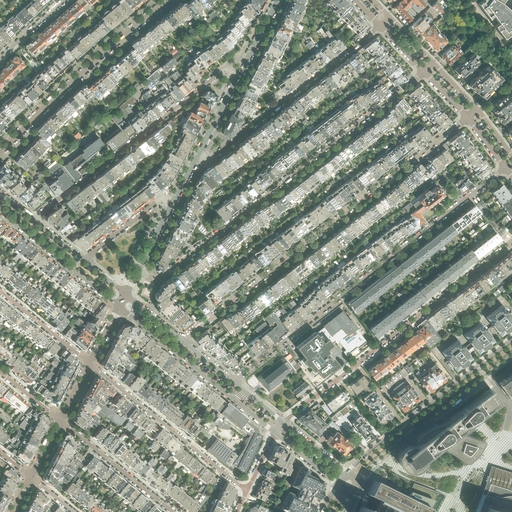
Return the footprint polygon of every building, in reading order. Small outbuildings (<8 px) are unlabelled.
[(40,9),(41,8),(34,0),(31,0),(29,3),(37,12),(38,12),(40,10),(40,9)] [(76,1),(85,10),(89,6),(84,0),(76,0),(76,1)] [(131,10),(122,0),(118,0),(117,1),(116,0),(115,0),(114,1),(113,0),(110,0),(112,1),(114,4),(124,16),(127,13),(128,13),(131,10)] [(133,9),(137,6),(131,0),(122,0),(131,10),(133,9)] [(200,11),(203,8),(196,0),(191,0),(192,1),(190,2),(199,15),(201,13),(200,11)] [(210,6),(205,0),(196,0),(203,8),(206,6),(208,8),(210,6)] [(260,10),(248,0),(245,0),(245,1),(246,2),(247,3),(244,5),(253,17),(257,14),(256,13),(260,10)] [(263,5),(265,0),(248,0),(260,10),(261,10),(260,10),(261,9),(263,5)] [(288,8),(301,15),(306,7),(304,6),(305,5),(294,0),(290,0),(289,3),(290,4),(288,8)] [(332,6),(337,0),(328,0),(327,1),(323,7),(324,8),(327,6),(326,5),(328,4),(329,5),(330,4),(332,6)] [(333,16),(336,12),(346,1),(345,0),(337,0),(332,6),(334,8),(333,9),(334,10),(332,11),(333,12),(331,14),(333,16)] [(401,7),(404,9),(405,10),(410,5),(413,2),(412,2),(410,0),(400,0),(398,2),(402,6),(401,7)] [(425,5),(426,3),(422,0),(414,0),(412,2),(413,2),(410,5),(417,13),(425,5)] [(503,39),(511,32),(511,12),(511,13),(508,10),(509,9),(509,8),(508,8),(507,8),(504,6),(501,3),(502,0),(482,0),(483,0),(478,3),(478,4),(488,18),(489,19),(492,15),(498,23),(494,26),(503,39)] [(85,10),(76,1),(72,5),(80,14),(85,10)] [(342,18),(352,7),(350,5),(350,4),(348,2),(347,2),(346,1),(336,12),(340,17),(341,17),(337,21),(338,22),(342,18)] [(441,16),(451,6),(450,5),(445,10),(443,7),(437,1),(431,6),(441,17),(441,16)] [(199,15),(190,2),(188,2),(186,4),(185,3),(183,4),(193,18),(194,19),(196,17),(199,15)] [(404,9),(401,7),(402,6),(398,2),(393,7),(399,13),(404,9)] [(37,12),(29,3),(24,7),(32,16),(33,16),(35,14),(35,13),(37,12)] [(193,18),(183,4),(182,3),(182,4),(182,3),(182,4),(180,3),(179,4),(179,6),(176,8),(181,14),(178,15),(183,21),(185,24),(186,23),(184,21),(184,20),(186,18),(188,20),(189,20),(193,18)] [(104,7),(107,10),(117,22),(120,19),(124,16),(114,4),(110,7),(111,8),(109,10),(108,9),(108,8),(106,6),(104,7)] [(75,19),(80,14),(72,5),(67,9),(75,19)] [(240,11),(248,21),(253,17),(244,5),(239,9),(240,11)] [(415,14),(417,13),(410,5),(405,10),(404,9),(399,13),(407,22),(410,19),(415,14)] [(32,16),(24,7),(19,11),(27,20),(28,20),(30,19),(30,17),(32,16)] [(340,31),(347,24),(358,13),(355,11),(356,10),(354,8),(353,8),(352,7),(342,18),(346,23),(340,30),(340,31)] [(178,25),(183,21),(178,15),(181,14),(176,8),(172,11),(171,11),(169,12),(169,14),(178,25)] [(301,15),(288,8),(286,11),(285,11),(283,15),(297,23),(301,15)] [(71,23),(75,19),(67,9),(62,14),(71,23)] [(102,19),(109,28),(110,28),(113,25),(117,22),(107,10),(103,13),(104,14),(101,16),(100,15),(100,14),(99,12),(97,13),(100,16),(99,17),(100,19),(101,18),(102,19)] [(418,34),(433,20),(433,16),(427,10),(426,11),(410,26),(418,34)] [(27,20),(19,11),(15,15),(23,24),(24,24),(26,23),(26,22),(27,20)] [(235,15),(244,27),(249,23),(248,21),(240,11),(235,15)] [(349,33),(363,19),(361,17),(361,16),(359,14),(358,14),(358,13),(347,24),(352,29),(348,33),(349,33)] [(66,27),(71,23),(62,14),(57,18),(66,27)] [(178,25),(169,14),(163,18),(168,24),(166,25),(170,31),(178,25)] [(23,26),(23,24),(15,15),(14,15),(12,16),(11,16),(9,18),(18,28),(20,27),(21,27),(23,26)] [(232,23),(238,30),(240,33),(245,29),(244,27),(235,15),(232,17),(234,18),(230,21),(232,23)] [(295,26),(297,23),(283,15),(280,20),(281,20),(279,23),(293,30),(298,33),(300,31),(295,29),(296,27),(295,26)] [(18,28),(9,18),(6,20),(7,22),(5,24),(14,33),(16,31),(16,30),(18,28)] [(61,31),(66,27),(57,18),(53,22),(61,31)] [(165,35),(170,31),(166,25),(168,24),(163,18),(159,22),(158,21),(156,22),(156,24),(165,36),(165,35)] [(109,28),(102,19),(97,23),(105,33),(108,30),(108,29),(109,28)] [(363,19),(349,33),(353,30),(357,34),(353,37),(354,38),(358,36),(369,27),(368,26),(369,25),(367,23),(367,22),(365,20),(364,20),(363,19)] [(56,36),(61,31),(53,22),(48,26),(56,36)] [(102,35),(105,33),(97,23),(92,28),(100,36),(101,35),(102,35)] [(228,29),(236,39),(241,34),(240,33),(238,30),(232,23),(226,27),(228,29)] [(289,37),(293,30),(279,23),(276,30),(289,37)] [(14,33),(5,24),(3,26),(3,25),(0,27),(9,37),(11,36),(12,36),(15,34),(14,33)] [(163,38),(165,36),(156,24),(154,26),(153,25),(151,26),(151,28),(160,39),(162,37),(163,38)] [(428,43),(438,33),(436,30),(437,30),(433,26),(432,27),(431,25),(421,35),(423,38),(424,37),(427,40),(426,41),(428,43)] [(56,36),(48,26),(43,30),(52,40),(56,36)] [(8,39),(9,37),(0,27),(0,36),(5,42),(8,40),(8,39)] [(100,36),(92,28),(87,32),(95,41),(96,40),(97,40),(98,39),(98,38),(100,36)] [(157,41),(160,39),(151,28),(146,32),(152,39),(156,44),(158,42),(157,41)] [(236,39),(228,29),(223,33),(232,44),(237,40),(236,39)] [(52,40),(43,30),(39,35),(47,44),(52,40)] [(289,37),(276,30),(275,30),(273,33),(274,34),(273,36),(286,43),(289,45),(291,42),(287,40),(289,37)] [(324,31),(339,50),(344,46),(335,36),(333,38),(326,30),(324,31)] [(339,50),(324,31),(323,31),(321,33),(328,42),(326,44),(334,54),(339,50)] [(90,45),(95,41),(87,32),(82,36),(90,45)] [(153,46),(156,44),(152,39),(146,32),(144,34),(142,34),(141,35),(141,36),(140,37),(150,48),(151,48),(150,47),(152,45),(153,46)] [(232,45),(232,44),(223,33),(223,34),(218,38),(227,50),(232,46),(232,45)] [(438,33),(428,43),(430,46),(431,45),(434,48),(433,49),(435,51),(446,41),(444,39),(445,38),(441,34),(440,35),(438,33)] [(42,48),(47,44),(39,35),(34,39),(42,48)] [(88,46),(90,45),(82,36),(81,35),(79,36),(76,39),(77,41),(85,49),(86,49),(87,48),(88,47),(88,46)] [(268,44),(282,51),(286,43),(273,36),(272,36),(268,44)] [(148,50),(150,48),(140,37),(136,41),(145,51),(147,49),(148,50)] [(227,50),(218,38),(213,42),(222,54),(227,50)] [(366,50),(368,52),(379,43),(377,40),(376,40),(376,39),(375,38),(374,39),(373,39),(366,45),(362,48),(365,50),(366,50)] [(38,52),(42,48),(34,39),(29,43),(38,52)] [(324,63),(329,59),(320,48),(319,49),(311,40),(308,43),(324,63)] [(83,51),(85,49),(77,41),(72,45),(81,54),(83,52),(83,51)] [(145,51),(136,41),(134,41),(133,42),(133,43),(131,45),(133,48),(141,56),(143,54),(143,53),(145,51)] [(324,63),(308,43),(307,41),(306,41),(307,43),(306,45),(313,54),(310,56),(319,67),(324,63)] [(38,52),(29,43),(29,42),(25,46),(27,48),(26,49),(26,50),(25,51),(27,52),(28,51),(31,55),(32,54),(34,56),(38,52)] [(217,58),(222,54),(213,42),(208,46),(217,58)] [(372,54),(374,57),(384,49),(384,47),(383,46),(381,45),(379,43),(368,52),(368,53),(369,52),(371,55),(372,54)] [(456,56),(461,52),(457,48),(456,49),(452,44),(451,45),(449,43),(447,44),(446,45),(445,45),(445,47),(443,48),(446,50),(440,56),(448,64),(452,60),(453,60),(454,60),(456,58),(456,57),(456,56)] [(268,44),(264,51),(278,58),(282,51),(268,44)] [(329,59),(334,54),(326,44),(320,48),(329,59)] [(81,54),(72,45),(68,49),(75,58),(77,56),(78,56),(81,54)] [(217,58),(208,46),(202,50),(211,62),(212,62),(217,58)] [(136,61),(141,56),(133,48),(128,52),(136,61)] [(204,68),(206,67),(196,54),(195,53),(194,52),(193,49),(192,48),(191,49),(192,51),(191,53),(194,56),(193,56),(195,58),(192,60),(193,61),(202,72),(205,69),(204,68)] [(59,54),(69,65),(72,63),(72,61),(74,59),(65,49),(59,54)] [(377,64),(388,55),(384,49),(374,57),(373,58),(368,61),(369,62),(374,59),(375,60),(374,61),(377,64)] [(210,62),(211,62),(202,50),(199,51),(195,53),(196,54),(206,67),(208,65),(207,64),(210,62)] [(263,55),(262,57),(280,67),(281,65),(280,64),(276,62),(278,58),(264,51),(262,54),(263,55)] [(136,61),(128,52),(127,54),(123,57),(131,66),(136,61)] [(352,56),(362,69),(364,67),(366,67),(368,65),(366,63),(364,60),(362,57),(359,54),(358,52),(354,54),(354,55),(352,55),(352,56)] [(69,65),(59,54),(57,57),(54,59),(63,69),(65,67),(67,67),(69,65)] [(475,69),(476,68),(475,67),(474,67),(479,62),(475,59),(475,57),(472,54),(468,58),(468,59),(466,61),(465,60),(458,66),(456,66),(453,70),(457,74),(456,74),(459,77),(460,77),(461,77),(467,72),(468,73),(471,70),(472,70),(473,70),(475,69)] [(11,60),(20,69),(25,65),(23,63),(24,62),(20,59),(22,57),(20,55),(18,57),(17,58),(15,55),(11,60)] [(378,64),(382,68),(393,60),(393,58),(392,57),(390,57),(388,55),(377,64),(374,66),(375,67),(378,64)] [(160,67),(164,72),(177,62),(172,56),(160,67)] [(311,72),(319,67),(310,56),(306,59),(310,64),(307,67),(311,72)] [(362,70),(362,69),(352,56),(349,59),(348,59),(347,60),(346,61),(355,73),(357,71),(358,72),(360,72),(362,70)] [(131,66),(123,57),(120,59),(118,61),(126,70),(131,66)] [(280,67),(262,57),(261,57),(258,63),(271,70),(273,66),(274,65),(274,66),(279,69),(280,67)] [(61,71),(63,69),(54,59),(48,64),(57,74),(59,74),(61,73),(61,71)] [(306,76),(311,72),(307,67),(310,64),(306,59),(298,66),(306,76)] [(16,74),(20,69),(11,60),(10,62),(8,63),(7,64),(16,74)] [(382,70),(385,75),(397,66),(397,64),(396,63),(394,62),(393,60),(382,68),(378,72),(379,73),(382,70)] [(121,74),(126,70),(118,61),(113,65),(121,74)] [(188,65),(188,66),(198,78),(200,77),(199,76),(202,73),(202,72),(193,61),(190,63),(189,62),(187,64),(188,65)] [(355,73),(346,61),(343,64),(342,64),(341,65),(340,66),(349,77),(351,75),(352,76),(354,76),(356,75),(355,73)] [(271,70),(258,63),(254,69),(268,76),(271,70)] [(16,74),(7,64),(7,65),(5,66),(4,67),(3,69),(11,78),(12,79),(14,77),(13,76),(16,74)] [(56,76),(57,74),(48,64),(43,69),(53,80),(56,78),(56,76)] [(121,74),(113,65),(108,70),(118,81),(123,76),(121,74)] [(476,68),(475,69),(472,72),(473,73),(476,71),(477,71),(476,72),(479,74),(472,81),(473,81),(468,85),(472,90),(473,90),(474,89),(475,90),(476,90),(479,94),(479,95),(483,99),(487,94),(487,93),(497,83),(502,78),(498,75),(497,75),(496,75),(495,74),(496,73),(493,70),(492,71),(487,65),(484,68),(484,70),(483,71),(480,69),(479,69),(478,70),(476,68)] [(186,74),(183,76),(192,86),(194,85),(198,82),(196,80),(198,79),(198,78),(188,66),(185,69),(186,70),(184,72),(186,74)] [(299,82),(306,76),(298,66),(294,70),(297,74),(295,77),(299,82)] [(350,79),(349,77),(340,66),(337,68),(336,69),(335,69),(334,70),(343,82),(345,80),(346,81),(348,81),(350,79)] [(390,80),(402,71),(401,71),(402,70),(400,68),(399,68),(397,66),(385,75),(382,78),(383,79),(387,75),(388,77),(388,78),(389,79),(390,79),(390,80)] [(175,101),(182,95),(173,84),(164,72),(160,67),(154,72),(153,73),(159,81),(164,88),(175,101)] [(11,78),(3,69),(0,71),(0,75),(7,82),(11,78)] [(53,80),(43,69),(40,72),(38,70),(37,71),(36,69),(34,71),(36,72),(37,73),(47,84),(49,82),(50,82),(53,80)] [(268,76),(254,69),(251,76),(265,83),(268,76)] [(118,81),(108,70),(103,74),(113,85),(118,81)] [(294,86),(299,82),(295,77),(297,74),(294,70),(286,76),(287,77),(294,86)] [(343,82),(334,70),(331,73),(330,73),(329,74),(328,75),(336,86),(337,87),(339,85),(340,86),(342,86),(344,84),(343,82)] [(192,86),(183,76),(181,78),(176,71),(173,73),(178,80),(187,91),(189,90),(192,87),(192,86)] [(402,71),(390,80),(392,83),(394,86),(405,78),(405,76),(403,74),(402,71)] [(47,84),(37,73),(31,78),(41,89),(43,87),(45,87),(46,86),(47,84)] [(169,105),(159,91),(154,85),(159,81),(153,73),(149,76),(148,77),(145,80),(143,82),(145,85),(144,86),(147,90),(149,89),(150,91),(152,92),(156,98),(164,109),(169,105)] [(178,80),(173,73),(170,75),(171,76),(175,82),(173,84),(182,95),(185,93),(187,91),(178,80)] [(114,86),(113,85),(103,74),(98,79),(108,90),(109,91),(111,88),(116,93),(118,91),(114,86)] [(334,87),(336,86),(328,75),(326,77),(326,76),(323,79),(331,89),(333,88),(338,94),(340,93),(342,95),(343,94),(337,87),(335,89),(334,87)] [(263,87),(265,83),(251,76),(248,82),(262,89),(266,91),(267,89),(263,87)] [(285,93),(294,86),(287,77),(283,80),(283,81),(281,82),(278,84),(281,89),(285,93)] [(39,91),(41,89),(31,78),(26,83),(37,95),(39,93),(39,91)] [(388,91),(386,88),(384,85),(378,78),(377,79),(378,80),(377,81),(378,82),(377,82),(376,83),(375,84),(383,95),(384,94),(386,93),(386,92),(388,91)] [(108,90),(98,79),(93,84),(105,97),(107,95),(105,92),(108,90)] [(331,89),(323,79),(317,83),(322,89),(319,91),(322,96),(323,96),(326,94),(326,93),(331,89)] [(262,89),(248,82),(245,88),(259,95),(262,89)] [(382,96),(383,95),(375,84),(375,85),(373,83),(372,83),(371,82),(370,83),(372,87),(371,88),(371,89),(378,99),(382,96)] [(35,97),(37,95),(26,83),(21,89),(31,99),(33,97),(35,97)] [(318,99),(322,96),(319,91),(322,89),(317,83),(309,89),(318,99)] [(94,96),(88,88),(84,84),(80,89),(88,98),(90,100),(94,96)] [(93,84),(88,88),(94,96),(97,99),(102,95),(105,98),(105,97),(93,84)] [(412,98),(423,89),(423,88),(422,86),(421,86),(419,84),(406,93),(409,96),(410,95),(412,98)] [(378,99),(371,89),(369,87),(367,89),(364,90),(363,90),(372,101),(374,100),(374,101),(376,101),(378,99)] [(169,105),(175,101),(164,88),(159,91),(169,105)] [(259,95),(245,88),(242,94),(255,101),(258,95),(259,95)] [(31,99),(21,89),(15,94),(25,105),(26,104),(28,104),(29,103),(29,101),(31,99)] [(87,99),(88,98),(80,89),(75,93),(84,102),(87,99)] [(149,89),(147,90),(146,92),(144,93),(151,101),(152,100),(153,99),(152,97),(148,92),(150,91),(149,89)] [(318,99),(309,89),(304,93),(309,99),(306,101),(311,108),(310,107),(314,104),(313,103),(318,99)] [(416,104),(428,95),(428,93),(426,91),(425,91),(423,89),(412,98),(414,101),(416,104)] [(372,101),(363,90),(361,92),(360,91),(358,93),(366,103),(367,102),(368,103),(369,103),(372,101)] [(203,103),(210,107),(215,97),(215,94),(208,91),(200,96),(205,99),(203,103)] [(511,92),(511,91),(506,95),(506,94),(495,103),(494,103),(489,107),(492,111),(495,115),(495,116),(501,123),(506,119),(511,114),(511,92)] [(24,106),(25,105),(15,94),(14,93),(12,95),(13,95),(10,98),(21,110),(24,108),(24,106)] [(84,102),(75,93),(74,94),(71,97),(79,106),(84,102)] [(155,116),(160,113),(151,102),(151,101),(144,93),(142,95),(142,96),(140,100),(143,107),(144,108),(147,106),(155,116)] [(309,110),(311,108),(306,101),(309,99),(304,93),(296,100),(304,110),(307,108),(309,110)] [(366,104),(366,103),(358,93),(353,97),(361,107),(362,106),(364,106),(366,105),(366,104)] [(258,102),(255,101),(242,94),(238,101),(254,109),(258,102)] [(416,104),(420,109),(432,100),(432,99),(431,97),(429,97),(428,95),(416,104)] [(128,106),(130,104),(135,100),(132,96),(131,96),(117,109),(120,112),(120,113),(124,109),(128,106)] [(79,106),(71,97),(67,101),(75,110),(77,112),(81,108),(79,106)] [(361,107),(353,97),(348,101),(356,111),(357,110),(359,110),(361,109),(361,107)] [(396,101),(404,111),(405,112),(407,110),(408,110),(410,108),(406,103),(403,100),(401,97),(396,101)] [(19,113),(21,110),(10,98),(7,101),(6,101),(4,103),(15,114),(17,112),(19,113)] [(160,113),(164,109),(156,98),(151,102),(160,113)] [(304,110),(296,100),(291,104),(295,110),(293,112),(296,116),(297,117),(300,115),(299,114),(304,110)] [(426,114),(436,106),(437,104),(435,103),(434,103),(434,102),(433,102),(432,100),(420,109),(420,110),(421,109),(423,112),(424,111),(426,114)] [(75,110),(67,101),(62,105),(70,114),(71,114),(73,116),(77,113),(75,110)] [(208,112),(210,107),(203,103),(200,101),(199,101),(197,105),(196,104),(192,112),(203,118),(206,111),(208,112)] [(252,112),(254,109),(238,101),(235,107),(244,112),(252,117),(254,118),(256,116),(252,114),(253,112),(252,112)] [(356,113),(356,111),(348,101),(343,105),(351,115),(353,114),(354,114),(356,113)] [(402,113),(404,111),(396,101),(394,103),(393,105),(394,105),(392,106),(393,107),(400,116),(402,114),(402,113)] [(15,114),(4,103),(2,105),(0,107),(0,108),(11,120),(14,118),(13,116),(15,114)] [(291,120),(296,116),(293,112),(295,110),(291,104),(283,110),(291,120)] [(70,114),(62,105),(58,109),(66,118),(70,114)] [(351,115),(343,105),(338,108),(346,119),(348,118),(349,118),(351,116),(351,115)] [(139,129),(145,125),(136,114),(132,117),(131,116),(134,114),(128,106),(124,109),(131,118),(139,129)] [(152,119),(155,116),(147,106),(144,108),(141,110),(149,121),(152,119)] [(430,120),(441,111),(441,110),(439,109),(438,108),(436,106),(426,114),(425,115),(429,120),(430,120)] [(241,119),(244,112),(235,107),(231,114),(241,119)] [(400,116),(393,107),(391,109),(390,108),(388,110),(388,111),(389,112),(396,121),(398,119),(399,120),(401,118),(400,116)] [(9,123),(11,120),(0,108),(0,119),(5,125),(7,123),(9,123)] [(346,119),(338,108),(333,112),(342,123),(343,121),(344,122),(346,120),(346,119)] [(68,121),(66,118),(58,109),(54,113),(62,122),(64,125),(68,121)] [(135,132),(139,129),(131,118),(124,109),(120,113),(126,120),(125,120),(135,132)] [(145,125),(149,121),(141,110),(138,112),(135,113),(136,114),(145,125)] [(287,124),(291,120),(283,110),(278,114),(283,120),(280,122),(284,127),(288,125),(287,124)] [(203,119),(203,118),(192,112),(189,111),(187,114),(187,115),(187,117),(182,115),(181,116),(184,118),(199,126),(200,124),(202,123),(203,120),(203,119)] [(430,120),(434,125),(445,117),(445,115),(444,114),(442,114),(442,113),(441,111),(430,120)] [(341,124),(342,123),(333,112),(328,116),(337,126),(338,125),(339,126),(341,124)] [(396,121),(389,112),(386,114),(386,115),(384,116),(392,126),(395,124),(394,123),(396,121)] [(61,123),(62,122),(54,113),(49,117),(57,126),(61,123)] [(128,138),(135,132),(125,120),(124,121),(118,114),(113,118),(119,126),(128,138)] [(231,114),(227,123),(232,126),(236,128),(237,128),(241,120),(240,119),(241,119),(231,114)] [(279,131),(284,127),(280,122),(283,120),(278,114),(270,120),(279,131)] [(336,128),(337,126),(328,116),(324,120),(332,130),(333,129),(335,129),(336,128)] [(392,126),(384,116),(383,118),(383,117),(381,117),(379,119),(379,120),(387,129),(389,128),(392,126)] [(57,126),(49,117),(45,122),(53,131),(56,127),(57,126)] [(445,117),(434,125),(433,126),(438,132),(449,123),(450,121),(448,119),(447,119),(445,117)] [(199,126),(184,118),(183,122),(183,123),(182,125),(182,127),(187,130),(195,134),(196,131),(198,131),(199,128),(199,126)] [(279,131),(270,120),(264,125),(273,136),(275,134),(277,136),(278,136),(281,134),(279,131)] [(332,130),(324,120),(319,124),(327,134),(328,133),(330,133),(332,132),(332,130)] [(387,130),(387,129),(379,120),(378,121),(376,121),(375,122),(374,123),(383,134),(387,130)] [(171,130),(175,124),(172,122),(169,121),(166,123),(156,131),(163,139),(165,136),(165,135),(168,132),(169,129),(171,130)] [(53,131),(45,122),(41,126),(49,135),(53,131)] [(232,126),(227,123),(223,130),(223,134),(228,137),(233,134),(233,133),(233,132),(234,132),(236,128),(232,126)] [(383,134),(374,123),(373,125),(373,124),(372,124),(370,126),(370,127),(378,138),(383,134)] [(327,135),(327,134),(319,124),(314,127),(322,138),(324,137),(325,137),(327,135)] [(273,136),(264,125),(258,130),(266,141),(269,139),(270,141),(272,141),(275,139),(273,136)] [(47,136),(49,135),(41,126),(36,130),(37,130),(38,132),(37,132),(50,147),(51,146),(46,141),(49,138),(47,136)] [(415,131),(420,137),(421,136),(425,141),(427,139),(429,139),(431,137),(428,133),(423,126),(420,129),(420,128),(415,131)] [(182,127),(179,134),(192,141),(195,135),(186,131),(187,130),(182,127)] [(322,138),(314,127),(310,131),(308,128),(307,129),(309,131),(317,142),(319,141),(320,141),(322,139),(322,138)] [(373,141),(378,138),(370,127),(368,128),(367,128),(365,130),(365,131),(373,141)] [(421,144),(425,141),(421,136),(420,137),(412,127),(410,129),(413,132),(412,133),(413,134),(410,136),(419,147),(421,145),(421,144)] [(115,131),(123,142),(127,138),(119,128),(115,131)] [(268,144),(266,141),(258,130),(251,135),(260,146),(263,144),(264,146),(266,146),(268,144)] [(119,145),(123,142),(115,131),(111,134),(119,145)] [(163,139),(156,131),(151,135),(158,143),(162,140),(163,141),(164,143),(165,141),(163,139)] [(317,142),(309,131),(304,135),(312,146),(314,144),(315,145),(317,143),(317,142)] [(368,145),(373,141),(365,131),(363,132),(362,132),(360,133),(360,134),(360,135),(368,145)] [(46,150),(50,147),(37,132),(36,133),(38,135),(36,138),(46,150)] [(454,145),(464,136),(462,133),(462,134),(462,133),(461,132),(460,132),(459,132),(458,132),(452,138),(448,141),(450,144),(451,143),(453,146),(454,145)] [(119,145),(111,134),(107,137),(115,148),(119,145)] [(192,141),(179,134),(175,140),(189,147),(192,141)] [(159,145),(158,143),(151,135),(144,141),(148,146),(150,144),(152,146),(154,149),(159,145)] [(262,149),(260,146),(251,135),(245,140),(254,151),(256,149),(258,151),(259,151),(262,149)] [(312,146),(304,135),(299,139),(308,149),(309,148),(310,149),(312,147),(312,146)] [(364,149),(368,145),(360,135),(359,136),(357,136),(356,137),(355,138),(364,149)] [(83,163),(105,146),(103,143),(98,136),(80,149),(82,152),(70,161),(70,160),(62,166),(74,180),(85,171),(83,168),(79,170),(80,171),(78,172),(75,168),(79,165),(80,166),(84,163),(83,163)] [(412,148),(405,139),(403,136),(400,139),(401,139),(399,141),(407,151),(408,152),(410,150),(410,149),(412,148)] [(417,148),(419,147),(410,136),(408,138),(407,137),(405,139),(412,148),(412,149),(414,149),(416,147),(417,148)] [(456,152),(456,153),(469,142),(470,141),(468,139),(466,139),(465,137),(464,136),(454,145),(456,148),(457,147),(459,150),(456,152)] [(115,148),(107,137),(103,140),(111,151),(115,148)] [(46,150),(36,138),(33,141),(33,142),(32,143),(42,154),(45,158),(46,159),(47,159),(47,158),(46,157),(47,156),(44,153),(46,150)] [(364,149),(355,138),(354,139),(353,139),(351,141),(351,142),(359,152),(364,149)] [(307,151),(308,149),(299,139),(294,143),(303,153),(304,152),(305,152),(307,151)] [(186,153),(189,147),(175,140),(172,146),(186,153)] [(256,154),(254,151),(245,140),(242,143),(240,144),(239,145),(248,156),(250,154),(252,156),(253,156),(256,154)] [(405,153),(407,151),(399,141),(398,140),(396,142),(396,143),(394,144),(402,155),(403,155),(405,154),(405,153)] [(144,141),(137,146),(144,156),(149,153),(151,156),(152,155),(156,151),(154,149),(152,146),(150,144),(148,146),(144,141)] [(354,156),(359,152),(351,142),(349,143),(348,143),(346,144),(346,146),(354,156)] [(462,157),(473,147),(469,142),(456,153),(458,155),(460,154),(462,157)] [(41,155),(42,154),(32,143),(31,145),(29,144),(27,147),(37,158),(40,155),(40,156),(41,155)] [(303,153),(294,143),(290,147),(298,157),(299,156),(301,156),(302,155),(303,153)] [(402,155),(394,144),(391,146),(389,148),(398,159),(399,159),(401,158),(401,156),(402,155)] [(248,156),(239,145),(238,145),(239,146),(237,147),(236,147),(233,149),(234,150),(243,162),(248,157),(248,156)] [(134,148),(132,150),(139,159),(144,156),(137,146),(134,149),(134,148)] [(183,160),(186,153),(172,146),(169,152),(182,159),(183,160)] [(354,156),(346,146),(344,147),(343,147),(341,148),(341,149),(350,160),(354,156)] [(398,159),(389,148),(388,146),(387,147),(388,148),(386,150),(387,150),(384,152),(393,163),(394,163),(396,161),(396,160),(398,159)] [(37,158),(27,147),(24,149),(25,151),(23,152),(34,163),(36,161),(35,160),(37,158)] [(298,157),(290,147),(285,150),(293,161),(294,160),(296,160),(298,158),(298,157)] [(464,165),(467,162),(478,153),(478,152),(477,150),(475,150),(473,147),(462,157),(461,158),(463,160),(461,161),(464,165)] [(393,163),(384,152),(381,148),(381,149),(384,152),(382,154),(380,156),(388,166),(389,167),(391,165),(391,164),(393,163)] [(345,163),(350,160),(341,149),(340,151),(339,150),(337,152),(337,153),(345,163)] [(444,166),(448,162),(441,153),(438,149),(436,150),(439,154),(436,156),(444,166)] [(447,152),(447,151),(445,149),(441,153),(448,162),(453,159),(449,154),(447,152)] [(139,159),(132,150),(130,151),(127,154),(134,162),(136,161),(137,162),(139,159)] [(237,166),(243,162),(234,150),(232,151),(230,151),(228,153),(237,166)] [(293,162),(293,161),(285,150),(280,154),(288,164),(290,163),(291,164),(293,162)] [(34,163),(23,152),(22,153),(21,153),(18,156),(29,166),(31,164),(32,165),(34,163)] [(182,159),(169,152),(168,152),(167,154),(168,155),(166,158),(166,159),(179,165),(180,164),(181,163),(181,162),(182,159)] [(232,170),(237,166),(228,153),(228,154),(226,156),(225,156),(222,158),(232,170)] [(340,167),(345,163),(337,153),(335,154),(334,154),(332,156),(332,157),(340,167)] [(471,168),(472,168),(483,159),(482,159),(482,158),(481,156),(480,156),(478,153),(467,162),(467,163),(471,168)] [(134,162),(127,154),(124,156),(122,158),(131,169),(133,168),(132,166),(135,164),(134,162)] [(288,164),(280,154),(275,158),(283,168),(285,167),(286,167),(288,166),(288,164)] [(27,168),(29,166),(18,156),(15,159),(16,159),(15,161),(25,171),(28,169),(27,168)] [(386,168),(388,166),(380,156),(377,157),(377,158),(375,160),(383,170),(384,170),(386,169),(386,168)] [(446,174),(447,173),(445,171),(446,171),(445,170),(446,169),(444,166),(436,156),(430,161),(438,171),(442,177),(444,176),(446,174)] [(335,171),(340,167),(332,157),(331,157),(330,158),(329,158),(327,159),(327,160),(335,171)] [(434,174),(438,171),(430,161),(427,157),(426,158),(429,163),(423,167),(429,175),(432,179),(436,176),(434,174)] [(131,169),(122,158),(120,159),(117,162),(125,171),(127,170),(128,172),(131,169)] [(229,172),(232,170),(222,158),(220,160),(219,161),(218,162),(228,175),(230,173),(229,172)] [(283,170),(283,168),(275,158),(271,161),(271,162),(279,172),(280,171),(281,171),(283,170)] [(179,166),(179,165),(166,159),(165,162),(164,161),(162,164),(176,172),(177,169),(178,168),(179,167),(179,166)] [(383,170),(375,160),(375,159),(372,161),(372,162),(370,164),(378,174),(380,174),(381,173),(382,171),(383,170)] [(476,173),(487,164),(487,163),(486,161),(484,161),(483,159),(472,168),(473,170),(474,170),(476,173)] [(335,171),(327,160),(327,161),(326,161),(325,161),(325,162),(324,162),(322,163),(322,164),(330,175),(335,171)] [(51,173),(53,176),(54,175),(64,188),(72,182),(57,164),(56,163),(55,161),(50,165),(52,167),(49,170),(51,173)] [(125,171),(117,162),(114,164),(112,165),(121,177),(123,175),(122,174),(125,171)] [(228,175),(218,162),(216,164),(214,164),(212,166),(222,179),(226,177),(227,178),(227,177),(226,176),(228,175)] [(279,172),(271,162),(266,166),(267,166),(274,176),(275,175),(277,175),(279,174),(279,172)] [(377,175),(378,174),(370,164),(370,163),(367,165),(365,167),(374,178),(375,178),(377,176),(377,175)] [(429,175),(423,167),(419,163),(417,165),(414,167),(414,168),(415,168),(422,177),(425,176),(426,177),(429,175)] [(176,172),(162,164),(161,166),(162,166),(159,169),(171,179),(174,175),(176,172)] [(325,179),(330,175),(322,164),(321,164),(320,165),(320,166),(319,166),(318,166),(318,167),(317,167),(317,168),(325,179)] [(487,164),(476,173),(477,175),(477,176),(480,179),(490,171),(491,170),(487,165),(487,164)] [(118,179),(121,177),(112,165),(110,167),(107,170),(115,179),(117,178),(118,179)] [(222,179),(212,166),(210,168),(206,171),(216,183),(218,180),(219,181),(222,179)] [(274,176),(267,166),(262,170),(270,180),(271,179),(272,179),(274,178),(274,176)] [(374,178),(365,167),(360,171),(368,182),(370,182),(371,181),(372,179),(374,178)] [(17,188),(22,184),(21,182),(22,181),(19,177),(15,173),(14,174),(11,171),(7,168),(4,171),(6,173),(4,175),(5,177),(0,182),(3,185),(4,185),(6,187),(6,188),(8,191),(10,191),(11,190),(16,186),(17,188)] [(325,179),(317,168),(315,169),(315,170),(314,170),(312,171),(312,172),(320,183),(325,179)] [(366,183),(368,182),(360,171),(355,175),(353,172),(354,170),(353,168),(352,169),(352,168),(350,169),(363,186),(365,186),(366,185),(366,183)] [(422,177),(415,168),(414,168),(413,168),(412,169),(412,170),(410,172),(418,183),(419,183),(421,181),(420,180),(423,178),(422,178),(422,177)] [(169,182),(171,179),(159,169),(157,171),(158,171),(155,174),(166,185),(168,183),(169,182)] [(363,186),(350,169),(349,170),(354,175),(350,179),(359,190),(360,190),(361,189),(361,187),(363,186)] [(115,179),(107,170),(104,172),(102,173),(111,185),(113,183),(112,181),(115,179)] [(269,180),(270,180),(262,170),(252,178),(260,188),(261,189),(270,182),(269,181),(270,180),(269,180)] [(194,185),(195,186),(206,199),(209,196),(208,195),(212,192),(211,191),(214,188),(213,186),(216,183),(206,171),(203,173),(203,174),(200,177),(200,178),(198,180),(197,181),(198,181),(195,183),(196,184),(194,185)] [(320,183),(312,172),(310,173),(310,174),(309,173),(307,175),(307,176),(315,186),(320,183)] [(416,185),(418,183),(410,172),(408,173),(407,173),(406,173),(406,174),(405,175),(405,176),(406,177),(413,186),(416,184),(416,185)] [(61,191),(64,188),(54,175),(53,176),(51,173),(49,175),(51,178),(51,179),(61,191)] [(111,185),(102,173),(97,177),(105,187),(107,185),(108,187),(111,185)] [(166,185),(155,174),(153,176),(151,178),(152,180),(159,190),(160,190),(161,190),(163,189),(163,188),(166,185)] [(462,193),(454,183),(449,176),(446,174),(444,176),(454,189),(459,196),(461,194),(462,193)] [(459,179),(467,189),(472,185),(464,175),(459,179)] [(315,186),(307,176),(306,177),(305,177),(305,178),(304,178),(303,178),(303,179),(302,179),(302,180),(310,190),(315,186)] [(99,192),(107,202),(109,201),(110,200),(104,192),(104,190),(103,189),(105,187),(97,177),(92,182),(99,192)] [(413,186),(406,177),(405,177),(404,177),(403,177),(403,178),(403,179),(401,180),(401,181),(409,191),(412,189),(414,187),(413,186)] [(23,202),(35,193),(32,189),(33,188),(32,186),(36,183),(39,180),(38,178),(33,182),(26,188),(15,196),(17,198),(18,197),(22,202),(23,202)] [(158,192),(159,190),(152,180),(151,178),(150,179),(150,178),(147,180),(148,181),(145,183),(146,184),(154,195),(155,195),(157,193),(158,192)] [(260,188),(252,178),(249,179),(249,178),(246,180),(246,181),(256,193),(260,189),(260,188)] [(55,195),(61,191),(51,179),(46,183),(55,195)] [(256,193),(246,181),(245,179),(244,180),(246,183),(245,184),(246,185),(243,187),(252,198),(254,196),(254,195),(256,193)] [(358,190),(359,190),(350,179),(345,183),(353,194),(355,194),(357,193),(357,191),(358,190)] [(462,193),(467,189),(459,179),(454,183),(462,193)] [(305,194),(310,190),(302,180),(301,181),(300,181),(300,182),(299,181),(297,183),(298,184),(297,184),(305,194)] [(409,191),(401,181),(400,181),(398,182),(398,183),(398,184),(396,185),(404,195),(405,196),(407,194),(407,193),(409,191)] [(107,202),(99,192),(92,182),(90,183),(86,186),(94,195),(96,194),(98,196),(99,196),(105,203),(105,204),(107,202)] [(353,194),(345,183),(340,186),(348,197),(350,196),(352,196),(353,195),(353,194)] [(405,209),(409,214),(418,226),(419,227),(426,222),(419,213),(443,194),(436,186),(434,183),(426,190),(425,191),(423,192),(422,193),(413,200),(410,202),(405,206),(404,207),(405,209)] [(499,203),(509,195),(506,190),(505,189),(505,188),(504,188),(501,183),(491,191),(499,203)] [(15,196),(26,188),(22,184),(17,188),(16,186),(11,190),(12,192),(15,196)] [(154,195),(146,184),(140,188),(149,199),(150,199),(152,198),(152,196),(154,195)] [(305,194),(297,184),(296,185),(295,185),(294,185),(292,187),(293,188),(301,198),(305,194)] [(402,197),(404,195),(396,185),(395,185),(393,186),(393,187),(393,188),(392,189),(400,200),(403,198),(402,197)] [(35,193),(23,202),(25,204),(27,203),(28,204),(28,206),(30,208),(31,208),(32,208),(33,209),(34,209),(35,208),(35,207),(35,206),(44,199),(41,195),(42,194),(40,191),(44,188),(43,186),(35,193)] [(86,186),(81,190),(95,206),(98,204),(92,198),(94,196),(94,195),(86,186)] [(206,199),(195,186),(193,188),(193,189),(192,189),(193,190),(191,191),(190,194),(191,195),(201,208),(203,207),(200,203),(206,199)] [(348,199),(348,197),(340,186),(335,190),(344,201),(345,200),(347,200),(348,199)] [(249,200),(252,198),(243,187),(239,191),(246,201),(248,200),(249,200)] [(149,199),(140,188),(135,193),(143,203),(145,203),(146,202),(147,201),(149,199)] [(295,202),(301,198),(293,188),(292,188),(291,189),(290,189),(289,189),(289,190),(288,190),(288,191),(287,192),(295,202)] [(400,200),(392,189),(390,190),(388,190),(387,191),(387,193),(395,203),(397,201),(398,202),(400,200)] [(95,206),(81,190),(76,194),(84,204),(87,202),(93,208),(95,206)] [(343,203),(344,201),(335,190),(330,194),(339,205),(341,204),(342,204),(343,203)] [(246,201),(239,191),(233,195),(241,205),(243,203),(243,204),(244,204),(246,203),(246,201)] [(295,202),(287,192),(286,193),(285,193),(284,193),(283,194),(283,195),(290,206),(295,202)] [(138,208),(129,197),(126,193),(125,193),(128,198),(124,201),(132,212),(134,212),(135,211),(136,209),(138,208)] [(142,205),(143,203),(135,193),(129,197),(138,208),(140,207),(140,206),(142,205)] [(396,204),(395,203),(387,193),(385,195),(384,194),(382,195),(382,197),(390,207),(392,205),(393,206),(396,204)] [(82,206),(84,204),(76,194),(71,198),(84,214),(87,211),(82,206)] [(339,207),(339,205),(330,194),(325,198),(334,209),(336,208),(337,208),(339,207)] [(201,208),(191,195),(188,197),(188,198),(188,199),(186,201),(187,201),(185,202),(197,217),(199,216),(196,213),(201,208)] [(241,205),(233,195),(229,199),(236,209),(238,207),(239,208),(241,206),(241,205)] [(286,210),(290,206),(283,195),(283,196),(282,196),(281,196),(281,197),(280,197),(279,197),(277,199),(285,209),(286,210)] [(503,208),(508,214),(511,210),(511,198),(509,195),(499,203),(503,207),(501,208),(502,209),(503,208)] [(390,207),(382,197),(380,198),(379,198),(377,199),(377,201),(385,211),(390,207)] [(84,214),(71,198),(69,200),(65,202),(74,212),(77,210),(82,215),(84,217),(86,216),(84,214)] [(285,209),(277,199),(277,198),(276,199),(275,199),(275,200),(274,200),(271,202),(279,212),(280,213),(285,209)] [(334,209),(325,198),(321,202),(329,213),(331,211),(332,212),(334,211),(334,209)] [(236,209),(229,199),(223,204),(226,207),(227,207),(228,208),(226,209),(229,214),(232,212),(234,212),(235,211),(235,209),(236,209)] [(130,214),(132,212),(124,201),(118,206),(127,216),(128,216),(130,215),(130,214)] [(385,211),(377,201),(376,202),(374,202),(372,203),(372,205),(380,215),(385,211)] [(193,225),(197,217),(185,202),(185,203),(183,208),(180,213),(178,217),(193,225)] [(274,216),(279,212),(271,202),(270,203),(269,203),(268,203),(266,205),(274,216)] [(329,213),(321,202),(309,211),(318,221),(319,222),(321,220),(321,219),(327,214),(328,215),(329,214),(329,213)] [(125,218),(127,216),(118,206),(117,204),(114,206),(112,207),(112,208),(113,210),(121,221),(123,221),(124,219),(125,218)] [(229,214),(226,209),(222,204),(221,205),(221,206),(216,210),(215,209),(214,210),(217,213),(223,221),(230,215),(229,214)] [(274,216),(266,205),(265,205),(264,206),(263,206),(260,208),(269,219),(274,215),(274,216)] [(380,215),(372,205),(371,206),(369,206),(368,207),(368,208),(376,219),(380,215)] [(469,209),(475,217),(477,216),(479,217),(481,215),(480,214),(480,213),(475,207),(474,205),(471,207),(470,207),(469,208),(469,209),(469,208),(469,209)] [(52,225),(63,216),(61,214),(60,212),(61,212),(60,211),(63,209),(63,208),(61,206),(45,218),(45,220),(47,222),(48,222),(50,225),(51,224),(52,225)] [(269,219),(260,208),(257,211),(256,212),(258,215),(259,215),(260,216),(260,219),(261,221),(262,221),(268,228),(269,227),(268,225),(267,224),(267,222),(267,221),(269,219)] [(378,223),(368,208),(366,210),(364,209),(363,211),(363,212),(371,223),(373,221),(374,222),(376,221),(377,223),(378,223)] [(475,217),(469,209),(468,210),(468,209),(467,210),(466,211),(464,213),(470,221),(472,219),(474,220),(476,219),(475,217)] [(121,221),(113,210),(109,213),(107,210),(105,212),(107,214),(116,225),(118,223),(119,223),(120,222),(121,221)] [(318,221),(309,211),(304,215),(313,227),(317,224),(316,223),(318,221)] [(267,229),(268,228),(262,221),(261,221),(260,219),(260,216),(259,215),(258,215),(256,212),(254,213),(253,214),(252,215),(251,216),(259,226),(261,225),(262,226),(264,226),(265,226),(265,227),(267,229)] [(371,223),(363,212),(361,214),(359,213),(358,215),(358,216),(366,227),(371,223)] [(58,230),(69,222),(69,221),(66,218),(69,216),(67,213),(63,216),(52,225),(54,227),(57,230),(58,230)] [(217,213),(213,216),(217,220),(216,222),(214,223),(216,226),(218,224),(221,222),(223,221),(217,213)] [(470,221),(464,213),(463,213),(462,214),(461,215),(462,215),(459,217),(466,225),(467,223),(469,224),(471,223),(470,221)] [(116,225),(107,214),(102,219),(110,229),(112,228),(113,228),(114,228),(115,226),(116,225)] [(310,229),(313,227),(304,215),(300,217),(298,214),(297,215),(298,217),(308,229),(309,228),(310,229)] [(405,219),(413,229),(413,230),(415,230),(417,229),(417,228),(418,227),(418,226),(409,214),(407,216),(408,217),(406,220),(405,219)] [(257,229),(259,226),(251,216),(249,216),(248,217),(248,218),(246,220),(248,223),(248,224),(249,225),(251,225),(253,227),(253,228),(258,235),(260,234),(258,232),(257,232),(258,231),(258,230),(257,229)] [(361,231),(366,227),(358,216),(356,218),(354,217),(353,218),(353,220),(361,231)] [(193,225),(178,217),(176,221),(173,225),(174,226),(189,233),(192,228),(193,226),(194,227),(194,226),(193,225)] [(308,231),(308,229),(298,217),(293,221),(294,222),(303,233),(305,232),(306,232),(308,231)] [(465,225),(466,225),(459,217),(458,217),(459,217),(457,217),(456,218),(457,218),(457,219),(455,220),(461,228),(463,227),(465,228),(467,226),(465,225)] [(61,233),(63,235),(69,231),(73,228),(75,226),(78,224),(76,221),(75,221),(73,218),(69,221),(69,222),(58,230),(60,233),(61,233)] [(110,231),(110,229),(102,219),(96,223),(105,234),(107,232),(108,232),(110,231)] [(413,230),(413,229),(405,219),(400,223),(400,222),(399,222),(407,232),(408,233),(409,233),(411,232),(411,231),(412,231),(413,230)] [(257,236),(258,235),(253,228),(253,227),(251,225),(249,225),(248,224),(248,223),(246,220),(244,221),(243,221),(242,222),(241,223),(250,234),(252,232),(253,234),(254,234),(255,233),(256,234),(257,236)] [(361,231),(353,220),(351,221),(350,221),(348,222),(348,224),(356,234),(361,231)] [(461,228),(455,220),(454,221),(454,220),(453,221),(452,222),(450,224),(456,232),(458,231),(460,232),(462,230),(461,229),(461,228)] [(303,233),(294,222),(291,225),(291,224),(289,225),(287,223),(286,223),(289,227),(288,227),(297,238),(299,236),(301,236),(303,235),(303,233)] [(407,232),(399,222),(395,226),(394,225),(402,235),(403,236),(404,236),(405,235),(405,234),(406,234),(407,233),(407,232)] [(105,234),(96,223),(91,227),(99,238),(101,236),(102,236),(103,236),(104,235),(105,234)] [(208,232),(201,223),(197,229),(205,235),(208,232)] [(250,234),(241,223),(241,224),(240,224),(239,225),(238,226),(237,227),(239,230),(240,230),(241,232),(240,234),(242,236),(243,236),(246,240),(248,239),(248,237),(247,236),(250,234)] [(356,234),(348,224),(346,225),(344,225),(343,226),(343,228),(351,239),(356,234)] [(442,243),(456,232),(450,224),(443,229),(441,230),(441,231),(436,235),(442,243)] [(0,234),(5,238),(11,230),(10,228),(10,227),(7,225),(0,233),(0,234)] [(402,235),(394,225),(389,229),(397,239),(398,239),(400,238),(400,237),(401,237),(402,236),(402,235)] [(194,236),(189,233),(174,226),(173,230),(172,229),(172,230),(171,230),(170,232),(170,233),(185,241),(187,236),(188,236),(189,235),(193,237),(194,236)] [(99,238),(91,227),(86,232),(94,242),(96,241),(97,240),(99,238)] [(245,241),(246,240),(243,236),(242,236),(240,234),(241,232),(240,230),(239,230),(237,227),(235,229),(234,229),(233,230),(232,231),(240,242),(242,240),(243,241),(245,241)] [(297,239),(297,238),(288,227),(284,230),(292,241),(294,240),(295,240),(297,239)] [(353,242),(351,239),(343,228),(341,229),(339,229),(338,230),(338,232),(346,243),(348,240),(349,241),(350,240),(352,243),(353,242)] [(397,240),(397,239),(389,229),(384,233),(392,243),(394,243),(396,242),(396,240),(397,240)] [(5,238),(10,242),(17,233),(14,231),(13,231),(11,230),(5,238)] [(292,241),(284,230),(280,234),(277,230),(276,231),(279,235),(287,245),(289,244),(290,244),(292,243),(292,241)] [(489,235),(495,243),(496,242),(496,243),(497,242),(498,241),(500,239),(494,231),(493,231),(492,230),(490,231),(491,233),(489,235)] [(240,242),(232,231),(231,231),(229,232),(229,233),(227,235),(229,238),(229,239),(230,240),(232,240),(234,242),(234,243),(237,247),(239,246),(239,245),(238,243),(240,242)] [(93,244),(94,242),(86,232),(80,236),(88,247),(90,245),(92,245),(93,244)] [(341,246),(346,243),(338,232),(336,233),(334,233),(333,234),(333,236),(341,246)] [(10,242),(14,246),(21,237),(20,236),(20,235),(17,233),(10,242)] [(192,245),(185,241),(170,233),(168,237),(167,237),(165,241),(180,249),(182,245),(183,243),(184,244),(186,245),(189,247),(192,245)] [(392,243),(384,233),(379,236),(388,247),(389,247),(390,246),(390,245),(391,244),(392,243)] [(494,243),(495,243),(489,235),(487,233),(485,235),(486,237),(484,238),(490,246),(492,245),(493,245),(494,245),(495,243),(495,244),(494,243)] [(236,248),(237,247),(234,243),(234,242),(232,240),(230,240),(229,239),(229,238),(227,235),(225,236),(224,236),(223,237),(223,238),(222,239),(231,249),(233,247),(234,248),(236,248)] [(287,245),(279,235),(274,238),(283,249),(284,248),(286,248),(287,247),(287,245)] [(430,253),(442,243),(436,235),(430,240),(430,239),(428,241),(424,245),(430,253)] [(88,247),(80,236),(77,239),(75,237),(71,240),(70,238),(68,239),(70,241),(79,248),(81,249),(82,250),(84,248),(84,249),(86,249),(88,248),(88,247)] [(341,246),(333,236),(331,237),(329,237),(328,238),(328,240),(336,250),(341,246)] [(388,247),(379,236),(375,240),(383,250),(384,251),(386,249),(386,248),(388,247)] [(18,253),(27,241),(26,240),(25,239),(24,239),(21,237),(14,246),(13,247),(12,246),(10,249),(11,250),(12,249),(18,253)] [(490,246),(484,238),(484,239),(483,237),(481,239),(481,241),(479,242),(485,250),(488,248),(488,249),(489,248),(490,247),(490,246)] [(283,250),(283,249),(274,238),(269,241),(278,253),(280,251),(281,252),(283,250)] [(229,250),(231,249),(222,239),(221,239),(220,240),(220,241),(218,242),(220,245),(222,245),(223,246),(222,248),(224,250),(225,250),(228,254),(229,256),(230,255),(230,254),(229,253),(230,252),(229,250)] [(331,254),(336,250),(328,240),(326,241),(324,241),(323,242),(323,244),(331,254)] [(383,251),(383,250),(375,240),(370,244),(378,254),(379,255),(381,253),(381,252),(382,252),(383,251)] [(27,241),(18,253),(14,258),(16,259),(18,256),(21,259),(22,258),(23,257),(32,246),(31,244),(29,243),(27,241)] [(180,249),(165,241),(154,262),(155,263),(154,265),(154,267),(156,267),(155,268),(158,270),(158,269),(160,269),(161,269),(162,268),(163,268),(164,267),(167,265),(167,264),(166,263),(169,256),(175,259),(176,257),(173,255),(175,252),(177,253),(180,249)] [(272,257),(278,253),(269,241),(266,244),(265,242),(263,242),(263,243),(262,241),(261,242),(262,244),(263,245),(264,246),(272,257)] [(485,250),(479,242),(478,241),(476,242),(476,244),(475,246),(481,254),(483,252),(483,253),(484,252),(485,251),(485,250)] [(228,254),(225,250),(224,250),(222,248),(223,246),(222,245),(220,245),(218,242),(216,243),(215,243),(214,244),(214,245),(213,245),(222,256),(224,254),(225,255),(226,256),(228,254)] [(331,254),(323,244),(321,245),(320,245),(318,246),(318,247),(317,248),(325,259),(331,254)] [(378,255),(378,254),(370,244),(365,248),(373,258),(374,258),(375,258),(376,257),(376,256),(377,256),(378,255)] [(480,254),(481,254),(475,246),(474,246),(473,244),(471,246),(472,248),(470,250),(476,258),(478,256),(479,256),(478,256),(480,256),(481,255),(481,254),(480,255),(480,254)] [(222,256),(213,245),(213,246),(212,246),(211,247),(211,248),(209,249),(212,252),(213,252),(214,253),(213,255),(215,257),(216,257),(219,261),(220,260),(221,259),(220,258),(222,256)] [(417,263),(430,253),(424,245),(419,248),(417,249),(417,250),(411,255),(417,263)] [(28,262),(37,250),(36,248),(34,247),(32,246),(23,257),(28,262)] [(273,259),(272,257),(264,246),(262,248),(261,248),(259,250),(268,261),(270,260),(271,260),(273,259)] [(268,261),(259,250),(256,252),(255,249),(253,251),(250,247),(249,248),(255,255),(263,265),(265,264),(266,264),(268,263),(268,261)] [(320,263),(325,259),(317,248),(315,250),(314,249),(312,251),(312,252),(320,263)] [(373,258),(365,248),(360,252),(368,262),(369,262),(371,261),(371,260),(372,260),(373,259),(373,258)] [(217,263),(219,261),(216,257),(215,257),(213,255),(214,253),(213,252),(212,252),(209,249),(207,250),(206,250),(205,251),(205,252),(204,253),(213,263),(215,261),(216,263),(217,263)] [(28,262),(33,266),(43,254),(42,254),(42,253),(41,253),(41,252),(40,252),(39,252),(37,250),(28,262)] [(476,258),(470,250),(455,261),(462,269),(467,264),(468,265),(470,263),(469,263),(476,258)] [(320,263),(312,252),(309,254),(308,254),(306,255),(306,257),(314,267),(320,263)] [(368,262),(360,252),(355,256),(363,266),(364,266),(366,265),(366,263),(367,264),(368,263),(368,262)] [(215,266),(213,263),(204,253),(203,254),(202,254),(201,255),(200,256),(208,266),(209,264),(211,266),(212,265),(213,264),(214,266),(216,269),(217,268),(215,265),(215,266)] [(39,270),(48,259),(48,258),(47,257),(46,257),(46,256),(45,256),(43,254),(33,266),(39,270)] [(260,267),(263,265),(255,255),(250,259),(257,268),(259,267),(260,267)] [(405,272),(417,263),(411,255),(405,260),(404,259),(402,261),(403,261),(399,264),(405,272)] [(208,266),(200,256),(198,258),(197,258),(196,259),(195,260),(203,269),(205,268),(206,269),(207,269),(209,270),(210,269),(208,266)] [(363,267),(363,266),(355,256),(350,259),(358,270),(359,270),(361,269),(361,267),(362,267),(363,267)] [(508,271),(511,268),(511,265),(505,256),(500,260),(508,271)] [(314,267),(306,257),(304,258),(303,258),(301,259),(301,260),(310,271),(314,267)] [(39,270),(44,274),(53,263),(52,261),(50,260),(48,259),(39,270)] [(257,268),(250,259),(245,263),(252,272),(254,270),(256,271),(257,270),(257,268)] [(358,270),(350,259),(345,263),(353,274),(354,274),(356,272),(356,271),(357,271),(358,270)] [(205,273),(203,269),(195,260),(194,261),(192,261),(191,262),(191,263),(191,264),(198,273),(200,271),(203,275),(205,273)] [(305,275),(310,271),(301,260),(300,262),(298,261),(297,263),(296,264),(305,275)] [(508,271),(500,260),(495,264),(503,275),(508,271)] [(348,277),(340,267),(335,261),(333,262),(334,263),(335,263),(338,266),(337,267),(338,268),(338,269),(335,271),(344,281),(345,281),(347,280),(347,279),(348,278),(348,277)] [(456,273),(462,269),(455,261),(443,270),(450,278),(454,275),(455,275),(457,274),(456,273)] [(0,275),(8,266),(9,264),(7,263),(6,264),(4,266),(1,264),(0,266),(0,275)] [(49,279),(58,267),(58,266),(56,265),(55,264),(53,263),(44,274),(49,279)] [(245,263),(239,267),(247,277),(253,273),(252,272),(245,263)] [(353,274),(345,263),(340,267),(348,277),(349,277),(350,277),(351,276),(351,275),(352,275),(353,274)] [(201,277),(198,273),(191,264),(189,265),(188,265),(187,266),(186,266),(186,267),(186,268),(194,278),(198,275),(200,278),(201,277)] [(305,276),(296,264),(295,266),(293,265),(291,267),(291,268),(300,279),(301,277),(302,278),(305,276)] [(394,281),(405,272),(399,264),(395,267),(394,267),(392,268),(393,269),(387,273),(394,281)] [(498,279),(503,275),(495,264),(490,268),(498,279)] [(4,281),(11,272),(12,270),(10,268),(8,266),(0,275),(0,277),(1,278),(1,279),(4,281)] [(55,283),(64,272),(64,271),(63,270),(62,269),(61,269),(60,269),(58,267),(49,279),(55,283)] [(246,277),(239,267),(234,271),(241,280),(242,280),(243,280),(244,279),(245,278),(246,277)] [(194,278),(186,268),(184,269),(183,269),(181,270),(181,271),(181,272),(190,282),(193,279),(195,281),(196,281),(194,278)] [(297,282),(300,279),(291,268),(290,270),(288,269),(286,271),(286,272),(295,283),(296,283),(295,282),(296,281),(297,282)] [(339,285),(331,275),(327,270),(326,268),(325,269),(324,270),(327,273),(326,273),(329,276),(326,278),(334,290),(337,288),(337,286),(339,286),(339,285)] [(493,283),(498,279),(490,268),(484,272),(493,283)] [(7,283),(9,284),(18,274),(17,274),(18,272),(20,270),(19,269),(17,271),(16,271),(15,272),(14,274),(11,272),(4,281),(6,283),(7,283)] [(445,282),(450,278),(443,270),(431,280),(438,288),(443,283),(444,284),(446,282),(445,282)] [(240,282),(241,280),(234,271),(230,275),(237,284),(237,285),(240,283),(240,282)] [(343,282),(344,281),(335,271),(331,275),(339,285),(340,285),(341,285),(341,284),(342,283),(343,282)] [(11,287),(13,289),(17,284),(22,278),(19,276),(20,275),(18,275),(19,273),(18,272),(17,274),(18,274),(9,284),(10,286),(11,287)] [(55,283),(60,288),(70,276),(68,275),(67,274),(66,272),(64,272),(55,283)] [(190,282),(181,272),(179,273),(178,273),(176,274),(175,276),(183,284),(185,287),(189,284),(190,285),(192,288),(194,287),(191,284),(190,282)] [(295,283),(286,272),(284,274),(283,273),(281,275),(281,276),(287,284),(290,287),(292,285),(293,286),(295,284),(295,283)] [(488,287),(493,283),(484,272),(479,276),(488,287)] [(382,290),(394,281),(387,273),(382,277),(379,278),(380,279),(375,283),(382,290)] [(18,292),(29,279),(31,276),(29,275),(27,277),(27,278),(25,280),(25,279),(24,280),(22,278),(17,284),(13,289),(16,291),(17,291),(18,292)] [(237,284),(230,275),(224,280),(227,284),(226,285),(229,290),(230,291),(233,289),(232,288),(234,287),(235,287),(237,285),(237,284)] [(66,292),(75,280),(73,279),(72,278),(71,277),(70,276),(60,288),(66,292)] [(185,287),(183,284),(175,276),(174,277),(173,277),(172,277),(172,278),(171,278),(171,279),(170,279),(174,284),(176,286),(179,290),(182,288),(183,289),(184,288),(186,291),(187,290),(185,287)] [(290,287),(287,284),(281,276),(279,278),(278,277),(276,278),(276,280),(279,284),(285,291),(287,289),(288,290),(290,288),(290,287)] [(488,287),(479,276),(474,281),(483,291),(488,287)] [(228,291),(229,290),(226,285),(227,284),(224,280),(223,278),(220,280),(220,281),(217,284),(225,295),(227,293),(228,291)] [(332,292),(334,290),(326,278),(321,282),(329,293),(330,293),(331,292),(331,291),(332,292)] [(20,295),(23,297),(30,287),(28,285),(29,283),(31,280),(29,279),(18,292),(20,293),(20,295)] [(156,299),(157,301),(167,293),(168,292),(167,289),(173,284),(174,284),(170,279),(170,280),(169,281),(168,280),(165,283),(164,284),(160,286),(161,287),(158,290),(159,291),(157,293),(156,294),(156,297),(156,298),(156,299)] [(68,301),(71,296),(80,285),(78,283),(77,281),(75,280),(66,292),(69,295),(68,296),(69,297),(66,300),(68,301)] [(285,292),(285,291),(279,284),(276,280),(274,282),(273,281),(271,282),(271,284),(279,295),(282,293),(283,294),(285,292)] [(432,292),(438,288),(431,280),(419,289),(426,297),(430,294),(431,294),(433,293),(432,292)] [(483,291),(474,281),(469,285),(477,296),(483,291)] [(329,293),(321,282),(316,286),(317,286),(324,296),(325,297),(326,296),(326,295),(327,295),(330,293),(329,293)] [(363,292),(370,300),(382,291),(382,290),(375,283),(371,286),(370,285),(368,287),(369,288),(363,292)] [(222,297),(225,295),(217,284),(213,287),(210,284),(209,285),(211,288),(209,290),(213,295),(215,293),(219,298),(221,297),(222,297)] [(280,296),(279,295),(271,284),(269,286),(268,286),(266,288),(275,299),(277,297),(277,298),(280,296)] [(71,296),(76,300),(86,289),(84,287),(83,287),(83,286),(82,286),(82,285),(81,285),(80,285),(71,296)] [(477,296),(469,285),(464,288),(472,299),(477,296)] [(325,297),(324,296),(317,286),(312,290),(312,291),(319,300),(320,301),(321,300),(323,299),(324,299),(324,298),(325,297)] [(28,300),(35,290),(36,289),(34,287),(32,289),(30,287),(23,297),(25,299),(26,298),(28,300)] [(272,300),(275,299),(266,288),(263,289),(263,291),(261,292),(270,303),(273,301),(272,300)] [(464,288),(459,292),(467,302),(468,303),(472,299),(464,288)] [(76,300),(81,305),(91,293),(86,289),(76,300)] [(421,301),(426,297),(419,289),(407,299),(414,307),(419,302),(420,303),(422,301),(421,301)] [(33,304),(41,293),(38,291),(37,292),(35,291),(36,290),(35,290),(28,300),(27,300),(30,303),(31,302),(33,304)] [(206,296),(206,297),(212,305),(215,303),(215,301),(217,300),(217,301),(220,299),(219,298),(215,293),(213,295),(209,290),(204,294),(206,296)] [(319,300),(312,291),(307,295),(308,295),(308,296),(315,305),(316,305),(317,305),(317,304),(318,304),(320,303),(320,301),(319,300)] [(270,303),(261,292),(259,294),(258,294),(256,295),(265,306),(267,305),(268,305),(270,303)] [(355,311),(370,300),(363,292),(358,296),(357,296),(355,297),(356,298),(349,303),(355,311)] [(459,292),(454,296),(463,307),(465,305),(465,304),(467,302),(459,292)] [(37,308),(45,298),(42,296),(43,295),(41,293),(33,304),(34,305),(34,306),(37,308)] [(81,305),(87,309),(96,297),(94,296),(93,294),(91,293),(81,305)] [(156,307),(159,311),(171,300),(172,300),(176,297),(178,296),(177,294),(175,296),(171,298),(167,293),(157,301),(156,301),(156,302),(155,304),(157,307),(156,307)] [(263,308),(265,306),(256,295),(254,297),(253,298),(251,300),(260,311),(263,309),(263,308)] [(41,310),(42,312),(51,301),(51,300),(46,296),(45,298),(37,308),(39,310),(41,310)] [(304,300),(303,300),(311,310),(312,310),(313,309),(313,308),(314,309),(316,307),(316,306),(315,305),(308,296),(303,299),(304,300)] [(463,307),(454,296),(449,300),(457,310),(459,308),(460,309),(463,307)] [(87,309),(92,313),(101,302),(102,302),(99,300),(98,298),(96,297),(87,309)] [(201,300),(209,310),(210,310),(211,309),(212,308),(211,307),(213,306),(213,305),(212,305),(206,297),(201,300)] [(408,311),(414,307),(407,299),(395,308),(402,316),(406,313),(408,312),(408,311)] [(171,300),(159,311),(158,311),(159,311),(159,312),(160,314),(161,314),(164,317),(178,306),(180,304),(180,303),(176,306),(172,300),(171,300)] [(207,312),(209,310),(201,300),(199,302),(200,303),(196,306),(199,309),(204,315),(205,315),(206,314),(207,313),(207,312)] [(258,313),(260,311),(251,300),(249,302),(248,301),(246,303),(255,314),(257,312),(258,313)] [(307,314),(299,304),(296,306),(291,300),(289,301),(302,319),(307,315),(307,314)] [(311,310),(303,300),(299,304),(307,314),(308,313),(310,313),(311,311),(312,310),(311,310)] [(457,310),(449,300),(444,304),(449,309),(446,312),(450,317),(458,311),(457,310)] [(47,316),(54,306),(52,304),(53,303),(51,301),(42,312),(44,313),(44,314),(47,316)] [(297,322),(302,319),(289,301),(286,303),(291,310),(289,312),(297,322)] [(92,314),(86,321),(95,327),(98,324),(97,322),(100,318),(100,317),(103,313),(102,312),(104,310),(104,305),(101,302),(92,314)] [(255,314),(246,303),(244,305),(243,306),(242,308),(251,319),(253,317),(253,316),(255,314)] [(0,314),(2,316),(10,307),(7,305),(6,305),(4,304),(0,308),(0,314)] [(446,320),(450,317),(446,312),(449,309),(444,304),(438,309),(446,320)] [(492,326),(498,334),(500,335),(505,331),(506,331),(510,327),(511,325),(511,312),(511,311),(509,313),(502,304),(486,317),(492,326)] [(57,308),(54,306),(47,316),(49,318),(50,318),(52,319),(59,310),(60,309),(58,307),(57,308)] [(178,306),(164,317),(166,319),(168,319),(170,322),(171,322),(183,312),(178,306)] [(287,330),(292,326),(279,309),(277,306),(272,310),(287,330)] [(6,321),(14,311),(12,310),(12,309),(10,307),(2,316),(0,318),(2,320),(3,319),(6,321)] [(297,322),(289,312),(287,313),(282,307),(279,309),(292,326),(297,322)] [(251,319),(242,308),(240,309),(238,309),(236,311),(244,321),(245,322),(248,320),(251,319)] [(397,320),(402,316),(395,308),(383,318),(389,326),(395,321),(395,322),(398,320),(397,320)] [(63,335),(67,330),(68,330),(63,326),(64,325),(66,326),(69,323),(67,321),(68,320),(69,321),(72,317),(73,315),(75,312),(72,309),(68,314),(66,312),(62,315),(55,325),(54,327),(63,335)] [(442,324),(446,320),(438,309),(430,315),(435,320),(438,318),(442,324)] [(59,310),(52,319),(51,321),(52,322),(52,323),(55,325),(62,315),(60,314),(61,313),(59,311),(59,310)] [(287,330),(272,310),(264,316),(264,317),(262,318),(264,322),(277,338),(287,330)] [(318,373),(320,376),(329,370),(330,371),(338,364),(334,359),(331,361),(330,359),(331,358),(326,352),(325,352),(323,350),(335,341),(341,349),(344,348),(345,350),(343,351),(346,356),(357,347),(358,348),(366,342),(359,333),(357,335),(354,330),(356,329),(342,310),(323,326),(323,327),(316,333),(315,332),(295,347),(304,357),(301,359),(306,366),(308,365),(312,370),(310,372),(313,377),(318,373)] [(10,325),(19,315),(17,314),(17,313),(15,311),(14,311),(6,321),(5,322),(10,325)] [(177,327),(190,317),(185,311),(183,313),(183,312),(171,322),(173,324),(174,325),(177,328),(177,327)] [(244,321),(236,311),(235,311),(233,312),(233,313),(231,315),(240,326),(243,323),(242,322),(244,321)] [(238,327),(240,326),(231,315),(231,314),(229,315),(228,315),(227,315),(226,316),(226,317),(226,318),(234,328),(234,329),(237,326),(238,327)] [(12,327),(15,329),(24,318),(21,316),(20,317),(19,315),(10,325),(10,326),(8,329),(9,330),(12,327)] [(434,329),(442,324),(438,318),(435,320),(430,315),(425,319),(426,319),(434,329)] [(95,328),(95,327),(86,321),(84,319),(82,321),(76,317),(74,319),(92,334),(95,328)] [(191,317),(190,317),(177,327),(179,329),(180,328),(182,331),(184,331),(193,324),(195,323),(191,317)] [(234,328),(226,318),(225,317),(223,319),(223,318),(219,320),(228,331),(229,333),(232,331),(232,330),(234,328)] [(15,329),(20,333),(28,323),(27,322),(27,320),(24,318),(15,329)] [(384,330),(389,326),(383,318),(369,329),(375,337),(382,331),(382,332),(384,331),(384,330)] [(92,334),(74,319),(72,322),(78,327),(76,329),(89,339),(92,334)] [(419,329),(415,332),(423,341),(429,349),(432,346),(441,338),(434,329),(426,319),(416,326),(419,329)] [(272,342),(277,338),(264,322),(260,325),(272,342)] [(470,343),(476,351),(477,353),(483,348),(483,349),(488,345),(494,340),(495,341),(496,340),(494,337),(498,334),(492,326),(486,330),(480,322),(463,335),(470,343)] [(26,336),(34,326),(31,324),(30,324),(28,323),(20,333),(23,335),(23,334),(26,336)] [(86,345),(89,339),(76,329),(72,325),(68,330),(67,330),(86,345)] [(126,335),(128,325),(127,325),(126,326),(124,326),(122,327),(119,330),(118,333),(121,336),(120,338),(122,340),(122,346),(126,346),(126,339),(127,339),(127,337),(126,335)] [(129,325),(128,325),(126,335),(127,337),(127,339),(130,339),(130,340),(131,341),(132,341),(131,339),(136,330),(134,327),(131,326),(129,325)] [(268,346),(272,342),(260,325),(255,329),(268,346)] [(29,337),(31,339),(38,330),(34,326),(26,336),(28,338),(29,337)] [(268,346),(255,329),(259,335),(252,341),(256,346),(259,344),(263,350),(268,346)] [(35,344),(43,334),(38,330),(31,339),(34,341),(33,342),(35,344)] [(86,347),(86,345),(67,330),(63,335),(82,350),(85,349),(86,347)] [(139,339),(143,334),(136,330),(131,339),(132,341),(132,342),(131,343),(130,345),(133,346),(133,345),(135,346),(139,339)] [(199,346),(201,344),(212,336),(207,330),(196,339),(195,341),(197,343),(197,344),(199,346)] [(423,341),(415,332),(403,342),(410,351),(423,341)] [(126,354),(128,351),(122,346),(122,340),(120,338),(121,336),(118,333),(113,343),(123,351),(126,354)] [(39,345),(41,347),(48,338),(43,334),(35,344),(33,347),(34,347),(36,345),(35,345),(36,344),(38,346),(39,345)] [(135,346),(139,350),(148,339),(143,334),(139,339),(135,346)] [(205,350),(207,349),(217,341),(213,335),(212,336),(201,344),(202,346),(202,347),(204,349),(205,350)] [(45,351),(53,342),(48,338),(41,347),(43,349),(43,350),(45,351)] [(144,356),(154,344),(148,339),(139,350),(142,352),(139,356),(142,359),(144,356)] [(476,351),(470,343),(464,348),(457,339),(441,352),(448,360),(445,363),(451,371),(454,369),(455,370),(461,366),(462,365),(466,362),(471,358),(472,358),(474,357),(472,355),(476,351)] [(210,354),(222,345),(218,340),(207,349),(208,351),(208,352),(208,353),(209,353),(210,354)] [(255,356),(263,350),(259,344),(256,346),(252,341),(247,345),(255,356)] [(53,354),(59,346),(53,342),(45,351),(42,355),(48,360),(49,358),(53,354)] [(399,361),(410,351),(403,342),(391,351),(399,361)] [(113,343),(110,349),(126,362),(128,361),(132,364),(134,361),(131,359),(128,360),(127,358),(123,355),(121,355),(121,353),(123,351),(113,343)] [(148,359),(151,362),(161,350),(154,344),(144,356),(148,359)] [(217,359),(228,349),(224,344),(222,345),(210,354),(212,356),(213,356),(215,358),(217,358),(217,359)] [(4,359),(5,360),(13,350),(11,349),(12,348),(9,345),(8,347),(0,356),(0,357),(2,359),(4,359)] [(67,353),(59,346),(53,354),(58,358),(60,356),(63,359),(67,353)] [(126,362),(110,349),(106,355),(117,363),(128,371),(130,372),(133,368),(130,366),(132,364),(128,361),(126,362)] [(223,363),(234,354),(230,349),(228,349),(217,359),(219,361),(220,361),(220,362),(221,361),(222,363),(223,363)] [(13,350),(5,360),(4,362),(5,363),(6,365),(8,367),(18,354),(14,350),(14,351),(13,350)] [(158,368),(168,355),(161,350),(151,362),(152,362),(158,368)] [(386,370),(399,361),(391,351),(379,360),(386,370)] [(76,361),(67,353),(63,359),(60,356),(58,358),(62,361),(75,367),(77,364),(76,361)] [(230,367),(239,359),(235,353),(234,354),(223,363),(225,364),(225,366),(225,367),(226,367),(227,368),(228,368),(230,367)] [(23,358),(18,354),(8,367),(7,367),(7,369),(10,371),(11,370),(13,371),(21,361),(21,362),(23,358)] [(75,367),(62,361),(58,358),(53,354),(49,358),(50,359),(59,366),(72,373),(75,367)] [(115,365),(117,363),(106,355),(104,360),(120,374),(121,373),(122,372),(122,370),(119,367),(116,367),(115,365)] [(164,372),(173,360),(171,359),(171,358),(168,355),(158,368),(164,372)] [(268,391),(294,371),(283,357),(257,377),(268,391)] [(17,376),(26,365),(29,363),(23,358),(21,362),(21,361),(13,371),(14,373),(14,374),(17,376)] [(239,359),(230,367),(231,368),(231,370),(232,372),(234,372),(245,363),(241,358),(239,359)] [(69,380),(72,373),(59,366),(50,359),(48,362),(53,366),(51,369),(57,373),(69,380)] [(120,374),(104,360),(102,364),(102,366),(120,381),(124,375),(121,373),(120,374)] [(177,363),(174,360),(173,360),(164,372),(168,376),(167,377),(167,376),(165,379),(166,380),(169,376),(179,364),(177,363)] [(374,380),(386,370),(379,360),(367,370),(374,380)] [(426,367),(424,369),(437,384),(438,384),(439,384),(440,383),(441,382),(441,381),(444,379),(444,378),(444,376),(432,361),(427,364),(430,367),(427,369),(426,367)] [(21,378),(22,380),(34,365),(31,363),(28,366),(26,365),(17,376),(20,379),(21,378)] [(169,376),(174,381),(184,369),(182,368),(182,367),(179,364),(169,376)] [(24,382),(31,388),(35,382),(33,381),(38,375),(35,372),(38,368),(34,365),(22,380),(24,381),(24,382)] [(406,365),(403,368),(408,374),(411,371),(407,365),(406,365)] [(174,381),(180,385),(189,373),(188,372),(184,368),(184,369),(174,381)] [(408,374),(403,368),(398,371),(403,377),(404,377),(408,374)] [(62,392),(69,380),(57,373),(51,369),(42,379),(50,384),(49,385),(62,392)] [(420,373),(416,376),(426,389),(427,389),(429,391),(429,390),(430,391),(433,389),(432,388),(433,388),(433,387),(434,387),(435,387),(436,386),(436,385),(437,384),(424,369),(423,370),(424,372),(422,374),(421,373),(420,373)] [(511,372),(498,383),(509,398),(511,395),(511,372)] [(126,386),(134,377),(129,373),(122,382),(126,386)] [(186,388),(187,388),(195,378),(193,377),(193,376),(190,373),(189,373),(180,385),(185,389),(186,388)] [(370,388),(370,387),(370,386),(369,386),(368,385),(367,386),(366,386),(366,385),(369,383),(362,374),(349,385),(355,394),(358,391),(363,388),(365,391),(366,390),(367,390),(368,390),(369,390),(370,390),(370,389),(370,388)] [(126,386),(131,389),(138,380),(139,381),(141,378),(138,375),(136,377),(135,376),(134,377),(126,386)] [(127,418),(135,408),(134,408),(130,404),(96,377),(95,376),(94,377),(94,378),(93,381),(85,396),(82,402),(79,408),(98,424),(99,425),(106,417),(119,428),(127,418)] [(131,389),(134,392),(144,380),(141,378),(139,381),(138,380),(131,389)] [(192,393),(200,383),(198,381),(198,380),(196,378),(195,378),(187,388),(192,393)] [(139,396),(147,385),(143,382),(144,380),(134,392),(139,396)] [(296,397),(309,387),(305,381),(302,383),(301,380),(294,386),(291,389),(292,391),(296,397)] [(397,386),(411,404),(412,404),(414,402),(414,401),(415,400),(416,400),(417,399),(417,398),(419,397),(418,396),(418,395),(417,394),(416,394),(415,393),(416,393),(408,383),(406,381),(403,383),(402,382),(397,386)] [(56,405),(62,392),(49,385),(46,391),(36,382),(35,382),(31,388),(53,405),(56,405)] [(198,397),(206,387),(203,385),(203,384),(202,383),(200,383),(192,393),(198,397)] [(139,396),(143,400),(152,389),(147,385),(139,396)] [(410,404),(411,404),(397,386),(393,389),(394,391),(391,393),(392,395),(392,396),(395,401),(399,406),(402,410),(407,406),(408,406),(409,406),(409,405),(410,404)] [(204,401),(211,391),(209,390),(209,388),(207,387),(206,387),(198,397),(203,402),(204,401)] [(6,401),(14,392),(11,390),(10,390),(8,388),(1,397),(6,401)] [(152,399),(157,393),(152,389),(143,400),(148,404),(152,399)] [(386,407),(377,396),(378,395),(378,394),(376,391),(375,391),(374,391),(373,390),(372,389),(370,391),(367,393),(363,397),(365,399),(363,400),(364,401),(364,402),(365,404),(366,404),(367,405),(368,404),(369,405),(368,406),(368,407),(368,409),(368,410),(369,412),(370,413),(372,414),(373,414),(374,414),(375,413),(376,415),(375,416),(376,417),(376,418),(377,419),(378,419),(379,420),(385,415),(387,418),(388,417),(389,417),(390,416),(391,415),(391,414),(389,412),(390,411),(387,407),(386,407)] [(486,392),(483,394),(459,411),(455,414),(450,417),(445,420),(440,422),(434,424),(431,426),(427,428),(424,430),(421,432),(418,435),(415,439),(420,440),(413,445),(412,445),(410,445),(407,445),(405,446),(403,447),(402,448),(400,450),(399,452),(398,454),(398,456),(398,458),(398,461),(399,463),(400,465),(401,466),(403,468),(405,469),(407,470),(409,470),(411,470),(414,470),(416,469),(418,468),(419,466),(421,464),(422,462),(422,460),(423,458),(438,446),(442,448),(465,463),(469,461),(472,457),(474,455),(476,452),(478,450),(479,448),(480,448),(483,440),(458,432),(473,420),(500,401),(490,389),(488,390),(486,392)] [(336,393),(344,403),(348,399),(341,390),(340,391),(339,391),(336,393)] [(204,401),(209,405),(216,396),(211,391),(204,401)] [(6,401),(11,405),(18,396),(16,395),(16,394),(14,392),(6,401)] [(148,404),(153,407),(161,397),(157,393),(152,399),(148,404)] [(340,406),(344,403),(337,394),(336,394),(335,394),(332,396),(340,406)] [(158,411),(170,396),(169,395),(165,400),(161,397),(153,407),(158,411)] [(16,408),(23,400),(21,398),(20,398),(18,396),(11,405),(16,408)] [(162,415),(171,404),(167,401),(171,397),(170,396),(158,411),(162,415)] [(209,405),(215,410),(222,400),(216,396),(209,405)] [(336,409),(340,406),(333,397),(332,398),(331,397),(329,399),(329,400),(336,409)] [(23,400),(16,408),(21,412),(24,409),(28,404),(26,403),(26,402),(23,400)] [(245,433),(253,424),(246,418),(245,419),(241,416),(225,403),(224,403),(222,401),(222,400),(215,410),(218,412),(215,415),(212,412),(211,415),(208,419),(211,421),(210,422),(211,422),(213,424),(216,425),(218,426),(217,427),(219,428),(221,428),(224,429),(226,429),(228,429),(229,429),(231,427),(242,436),(245,433)] [(332,412),(336,409),(329,400),(328,401),(328,400),(325,402),(332,412)] [(33,417),(38,411),(28,404),(24,409),(33,417)] [(162,415),(167,419),(175,408),(171,404),(162,415)] [(331,412),(325,404),(321,407),(327,415),(331,412)] [(171,422),(180,412),(177,410),(179,408),(177,406),(175,408),(167,419),(171,422)] [(79,408),(76,414),(87,423),(91,426),(94,429),(96,426),(99,428),(100,426),(98,425),(97,424),(98,424),(79,408)] [(131,420),(132,421),(140,412),(135,408),(127,418),(129,420),(123,427),(126,429),(131,423),(130,421),(131,420)] [(46,423),(33,417),(24,409),(21,412),(19,415),(30,422),(43,429),(46,423)] [(302,422),(304,424),(308,418),(309,419),(314,413),(310,409),(301,416),(298,419),(299,419),(299,420),(298,420),(301,423),(302,422)] [(33,417),(46,423),(47,421),(47,418),(43,415),(38,411),(33,417)] [(137,426),(145,416),(140,412),(132,421),(134,422),(133,424),(131,423),(126,429),(129,431),(135,424),(137,426)] [(171,422),(176,426),(185,415),(180,412),(171,422)] [(197,416),(195,418),(196,419),(198,417),(200,419),(202,417),(202,418),(201,419),(204,422),(207,419),(200,413),(197,416)] [(309,428),(319,417),(314,413),(309,419),(308,418),(304,424),(309,428)] [(357,422),(352,425),(354,427),(353,427),(353,428),(354,430),(355,430),(356,430),(359,433),(365,441),(370,438),(371,439),(374,436),(374,435),(371,430),(372,429),(370,427),(369,425),(362,417),(361,418),(360,417),(358,413),(356,413),(353,415),(353,417),(356,421),(357,422)] [(74,422),(82,429),(87,423),(76,414),(73,419),(74,422)] [(40,435),(43,429),(30,422),(19,415),(15,419),(27,428),(40,435)] [(180,428),(184,432),(194,420),(192,418),(191,419),(188,417),(187,417),(185,415),(176,426),(179,429),(179,428),(180,428)] [(140,428),(142,429),(149,420),(145,416),(137,426),(138,427),(133,434),(136,437),(134,439),(141,431),(139,429),(140,428)] [(319,417),(309,428),(315,433),(317,434),(318,434),(326,423),(319,417)] [(37,440),(40,435),(27,428),(15,419),(13,423),(17,426),(18,425),(25,432),(24,434),(25,434),(37,440)] [(144,432),(146,433),(152,426),(154,423),(149,420),(142,429),(143,430),(142,432),(141,431),(134,439),(136,441),(138,438),(138,439),(144,432)] [(194,420),(184,432),(189,435),(189,436),(191,439),(197,432),(200,428),(198,426),(198,425),(195,423),(196,421),(194,420)] [(331,421),(328,425),(336,431),(339,427),(331,421)] [(156,434),(160,429),(154,423),(152,426),(146,433),(146,434),(145,435),(151,440),(154,436),(151,431),(152,430),(156,434)] [(253,424),(245,433),(248,435),(248,437),(246,438),(245,439),(244,440),(244,441),(244,443),(244,444),(244,445),(244,446),(241,451),(239,454),(238,456),(235,453),(234,453),(216,439),(206,451),(228,469),(229,469),(228,468),(230,467),(232,468),(234,466),(243,473),(262,436),(257,435),(258,433),(258,432),(258,430),(258,429),(257,428),(256,426),(253,424)] [(92,436),(96,431),(94,429),(91,426),(88,429),(91,431),(88,434),(91,437),(92,437),(92,436)] [(104,437),(108,431),(103,427),(102,428),(100,426),(99,428),(96,431),(92,436),(92,437),(93,438),(94,439),(95,439),(97,440),(101,435),(104,437)] [(34,447),(37,440),(25,434),(24,434),(16,427),(12,432),(14,434),(22,440),(34,447)] [(157,441),(157,442),(165,432),(160,429),(156,434),(154,436),(151,440),(152,439),(154,441),(149,447),(151,449),(149,451),(149,452),(151,450),(152,448),(156,443),(157,441)] [(3,431),(0,434),(0,444),(1,444),(7,436),(8,435),(3,431)] [(103,446),(104,446),(112,436),(110,434),(110,433),(108,431),(104,437),(101,435),(96,441),(99,443),(101,444),(102,445),(103,446)] [(352,444),(346,439),(342,436),(336,431),(334,434),(332,433),(329,435),(326,440),(333,446),(338,450),(340,451),(341,453),(342,453),(343,454),(343,453),(343,454),(345,455),(349,450),(348,449),(352,444)] [(156,443),(152,448),(151,450),(149,452),(150,452),(152,450),(154,452),(160,445),(162,447),(170,437),(165,432),(157,442),(157,441),(156,443)] [(31,452),(34,447),(22,440),(14,434),(12,437),(10,440),(12,441),(19,446),(31,452)] [(62,440),(75,451),(80,445),(67,435),(64,436),(62,440)] [(111,453),(112,453),(116,447),(114,445),(118,440),(116,438),(115,439),(112,436),(104,446),(104,447),(105,448),(106,449),(107,449),(109,450),(109,451),(111,453)] [(161,457),(175,441),(170,437),(162,447),(164,449),(158,455),(161,457)] [(62,440),(59,446),(71,456),(75,460),(75,459),(76,460),(78,462),(79,463),(74,468),(77,471),(91,454),(87,451),(84,454),(82,457),(80,455),(75,451),(62,440)] [(117,457),(125,446),(127,444),(124,442),(123,443),(118,440),(114,445),(116,447),(112,453),(113,454),(114,455),(115,456),(116,456),(117,457)] [(28,458),(31,452),(19,446),(12,441),(10,442),(8,446),(16,452),(28,458)] [(171,455),(171,456),(179,446),(180,445),(175,441),(161,457),(164,460),(169,453),(171,455)] [(26,463),(28,458),(16,452),(8,446),(7,445),(4,448),(23,463),(26,463)] [(271,455),(268,461),(277,465),(277,466),(280,467),(281,467),(287,454),(287,453),(282,450),(280,449),(280,448),(280,447),(276,445),(275,445),(272,451),(273,451),(271,455)] [(66,461),(67,462),(72,467),(74,468),(79,463),(78,462),(75,460),(71,456),(59,446),(55,453),(66,461)] [(116,457),(121,461),(130,450),(125,446),(117,457),(116,457)] [(176,462),(185,452),(180,449),(181,447),(179,446),(171,456),(174,458),(173,460),(176,462)] [(121,461),(126,465),(135,454),(130,450),(121,461)] [(181,464),(185,467),(191,458),(185,452),(176,462),(180,465),(181,464)] [(73,476),(77,471),(74,468),(72,467),(67,462),(66,461),(55,453),(52,459),(73,476)] [(130,468),(140,457),(135,454),(126,465),(130,468)] [(281,467),(278,472),(286,476),(289,469),(288,468),(289,466),(288,464),(287,464),(290,459),(291,458),(291,457),(291,456),(290,456),(290,455),(289,455),(288,455),(287,454),(281,467)] [(88,470),(96,460),(95,459),(95,458),(92,456),(84,466),(88,470)] [(130,468),(135,472),(144,461),(140,457),(130,468)] [(140,476),(153,459),(151,457),(146,464),(144,462),(144,461),(135,472),(140,476)] [(191,472),(198,463),(191,458),(185,467),(191,472)] [(0,467),(4,470),(2,473),(15,484),(17,479),(18,477),(17,474),(12,470),(6,464),(0,459),(0,467)] [(69,482),(73,476),(52,459),(49,466),(67,481),(69,482)] [(140,476),(144,480),(152,469),(151,468),(157,461),(153,459),(140,476)] [(93,474),(102,463),(100,462),(98,462),(96,460),(88,470),(93,474)] [(93,474),(98,478),(106,468),(104,467),(104,465),(102,463),(93,474)] [(191,472),(198,478),(205,469),(198,463),(191,472)] [(269,491),(267,496),(264,502),(263,501),(261,506),(265,508),(271,511),(274,507),(275,507),(275,509),(281,511),(309,511),(310,511),(311,511),(313,507),(312,507),(313,505),(316,498),(318,499),(319,497),(320,498),(322,493),(321,493),(322,491),(320,490),(324,483),(322,482),(323,481),(318,478),(307,473),(308,470),(306,470),(307,468),(302,466),(302,467),(300,467),(293,463),(292,463),(289,469),(286,476),(281,485),(274,481),(269,491)] [(149,484),(157,473),(156,472),(157,471),(158,472),(162,467),(160,465),(155,472),(152,469),(144,480),(149,484)] [(67,481),(49,466),(45,472),(56,481),(63,486),(65,484),(67,481)] [(100,481),(103,483),(107,477),(110,479),(114,473),(107,467),(106,468),(98,478),(101,480),(100,481)] [(149,484),(154,488),(162,477),(161,476),(166,470),(162,467),(158,472),(160,473),(158,474),(157,473),(149,484)] [(205,469),(198,478),(205,483),(211,476),(212,475),(205,469)] [(261,475),(262,475),(263,476),(265,477),(274,481),(277,474),(274,473),(272,472),(268,470),(268,471),(264,469),(261,475)] [(15,484),(2,473),(0,471),(0,481),(11,491),(15,484)] [(55,483),(56,481),(45,472),(43,477),(43,480),(59,493),(62,489),(60,488),(61,488),(59,486),(56,483),(55,483)] [(111,489),(120,478),(114,473),(110,479),(107,477),(103,483),(107,487),(108,486),(111,489)] [(167,481),(168,480),(172,475),(170,473),(165,479),(162,477),(154,488),(159,492),(167,481)] [(164,496),(166,494),(173,485),(173,484),(172,485),(170,484),(175,478),(172,475),(168,480),(167,481),(159,492),(164,496)] [(431,511),(511,511),(511,482),(488,475),(487,479),(482,494),(477,493),(476,493),(473,502),(471,501),(461,498),(460,498),(460,501),(447,497),(437,494),(437,493),(431,511)] [(261,484),(260,486),(269,491),(274,481),(265,477),(265,478),(264,479),(263,481),(262,480),(260,484),(261,484)] [(123,489),(127,484),(120,478),(111,489),(114,491),(113,491),(116,494),(121,488),(123,489)] [(7,498),(11,491),(0,481),(0,491),(0,492),(7,498)] [(69,495),(77,485),(72,481),(63,492),(66,494),(67,494),(69,495)] [(220,492),(232,497),(232,496),(233,493),(234,493),(235,490),(225,481),(225,483),(226,483),(222,492),(221,491),(220,492)] [(431,511),(437,493),(437,492),(413,483),(409,491),(406,497),(374,481),(367,494),(380,501),(374,511),(371,511),(361,507),(358,511),(431,511)] [(121,497),(124,499),(133,489),(127,484),(123,489),(121,488),(116,494),(121,498),(121,497)] [(70,497),(73,500),(81,489),(77,485),(69,495),(70,496),(70,497)] [(166,494),(172,499),(179,490),(173,485),(166,494)] [(258,488),(257,491),(257,492),(267,496),(269,491),(260,486),(259,488),(258,488)] [(78,503),(86,493),(81,489),(73,500),(75,502),(77,501),(78,503)] [(136,500),(140,494),(133,489),(124,499),(127,501),(126,502),(129,504),(134,498),(136,500)] [(172,499),(179,504),(186,495),(179,490),(172,499)] [(53,511),(57,506),(38,491),(35,491),(34,495),(44,504),(53,511)] [(215,499),(227,505),(228,505),(228,504),(229,502),(231,498),(231,499),(232,497),(220,492),(220,493),(221,493),(218,499),(217,499),(217,500),(215,499)] [(256,493),(254,497),(263,501),(264,502),(267,496),(257,492),(256,493)] [(81,505),(83,507),(91,497),(86,493),(78,503),(78,504),(80,505),(81,505)] [(134,507),(138,510),(146,499),(140,494),(136,500),(134,498),(129,504),(133,508),(134,507)] [(42,506),(44,504),(34,495),(31,501),(44,511),(48,511),(49,510),(45,507),(43,507),(42,506)] [(179,504),(185,509),(192,500),(186,495),(179,504)] [(91,497),(83,507),(83,508),(85,509),(86,509),(88,511),(95,501),(96,500),(91,497)] [(195,511),(199,508),(199,509),(201,507),(201,506),(199,504),(200,503),(194,498),(193,499),(192,500),(185,509),(186,510),(188,511),(195,511)] [(213,505),(226,511),(227,509),(227,507),(227,505),(215,499),(214,499),(212,498),(211,500),(213,501),(213,502),(214,502),(213,505)] [(150,511),(154,506),(146,499),(138,510),(140,511),(139,511),(143,511),(147,509),(150,511)] [(44,511),(31,501),(28,506),(34,511),(44,511)] [(94,511),(100,505),(95,501),(88,511),(87,511),(94,511)]
